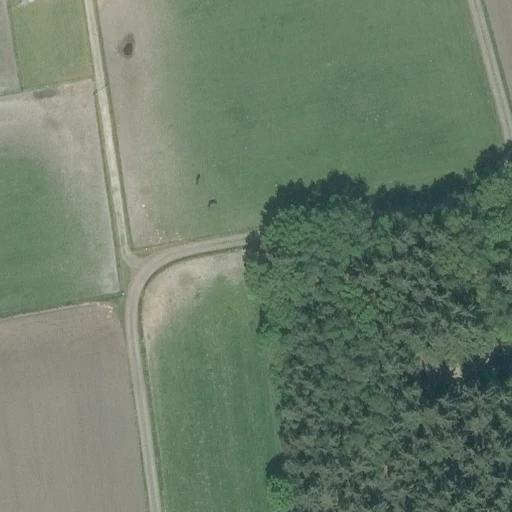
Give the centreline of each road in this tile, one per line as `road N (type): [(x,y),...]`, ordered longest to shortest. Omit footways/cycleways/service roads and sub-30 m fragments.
road 1 (track): [(154,511),(128,316),(145,269),(166,254),(485,194),(511,158)]
road 2 (track): [(145,269),(122,252),(88,0)]
road 3 (track): [(511,143),(477,0)]
